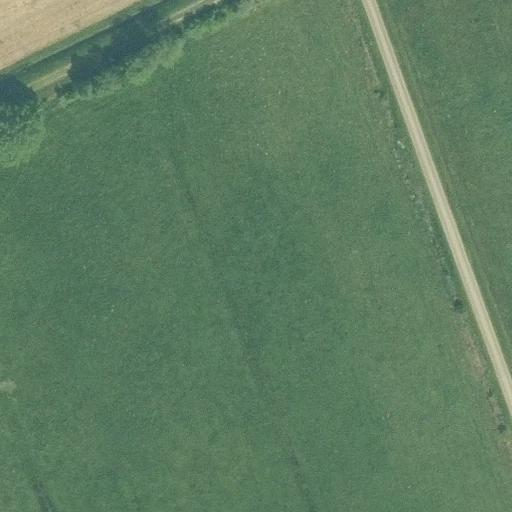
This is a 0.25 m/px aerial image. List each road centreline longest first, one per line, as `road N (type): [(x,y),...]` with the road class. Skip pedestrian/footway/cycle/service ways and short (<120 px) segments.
road 1 (unclassified): [(511,393),(369,0)]
road 2 (track): [(0,103),(210,0)]
